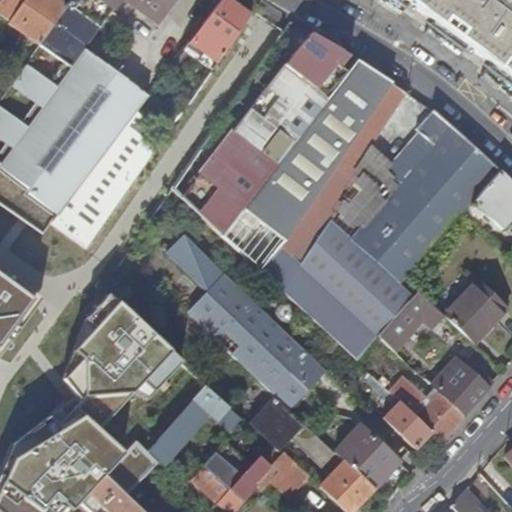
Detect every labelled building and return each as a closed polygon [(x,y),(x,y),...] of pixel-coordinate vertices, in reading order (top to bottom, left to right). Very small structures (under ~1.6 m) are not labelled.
[(0,2),(0,13),(9,20),(22,0),(3,0),(2,2),(1,2),(0,2)] [(5,25),(37,46),(65,7),(55,0),(22,0),(9,20),(5,25)] [(69,0),(65,7),(37,46),(70,68),(84,49),(63,33),(77,14),(99,29),(119,0),(69,0)] [(173,0),(122,0),(157,24),(173,0)] [(248,18),(224,0),(220,0),(183,50),(181,52),(210,72),(248,18)] [(511,0),(378,0),(407,20),(417,5),(448,28),(438,42),(475,67),(484,55),(511,76),(511,92),(510,95),(511,96),(511,0)] [(84,49),(99,29),(77,14),(63,33),(84,49)] [(279,75),(262,63),(171,190),(219,235),(346,73),(339,70),(349,58),(310,35),(287,62),(279,75)] [(0,164),(70,68),(37,46),(0,96),(0,164)] [(287,62),(271,50),(262,63),(279,75),(287,62)] [(0,167),(28,189),(27,190),(25,194),(56,216),(124,127),(134,113),(144,100),(84,52),(0,166),(0,167)] [(219,235),(257,271),(279,245),(309,202),(329,174),(390,84),(355,61),(346,73),(219,235)] [(369,147),(406,94),(390,84),(329,174),(309,202),(279,245),(257,271),(341,351),(354,363),(376,337),(377,337),(411,296),(379,267),(400,282),(403,279),(462,213),(471,204),(499,172),(489,163),(432,112),(428,109),(415,125),(419,128),(394,159),(390,164),(378,178),(376,193),(384,199),(368,218),(350,240),(329,220),(331,217),(344,197),(351,188),(360,176),(353,170),(369,147)] [(85,247),(154,151),(124,127),(56,216),(51,222),(55,225),(80,243),(85,247)] [(0,308),(2,310),(7,303),(11,297),(0,288),(0,236),(55,278),(80,243),(55,225),(51,222),(56,216),(25,194),(27,190),(0,169),(0,308)] [(511,184),(499,172),(471,204),(500,230),(511,217),(511,184)] [(465,270),(432,307),(435,311),(457,332),(471,346),(506,308),(465,270)] [(288,410),(324,372),(222,273),(191,307),(182,298),(176,305),(288,410)] [(423,324),(435,311),(432,307),(415,291),(411,296),(377,337),(391,351),(418,319),(423,324)] [(0,511),(71,511),(78,504),(87,494),(102,478),(127,450),(133,443),(128,437),(140,425),(154,438),(156,440),(204,384),(203,384),(123,308),(63,372),(101,409),(79,435),(41,478),(37,483),(0,450),(0,511)] [(482,394),(493,381),(469,359),(465,363),(459,358),(431,388),(432,389),(437,394),(462,417),(482,394)] [(406,375),(387,395),(428,434),(438,443),(451,429),(462,417),(437,394),(432,400),(426,395),(406,375)] [(414,449),(428,434),(387,395),(373,382),(370,386),(392,407),(381,418),(414,449)] [(205,386),(192,400),(206,412),(204,414),(208,418),(227,435),(242,419),(205,386)] [(432,389),(426,395),(432,400),(437,394),(432,389)] [(351,511),(372,490),(342,461),(333,453),(300,422),(299,423),(273,398),(249,424),(275,449),(287,435),(329,475),(318,487),(345,511),(351,511)] [(206,412),(192,400),(153,445),(166,457),(204,414),(206,412)] [(162,470),(208,418),(204,414),(166,457),(153,445),(145,454),(162,470)] [(239,478),(229,469),(215,457),(221,451),(225,453),(236,440),(232,437),(244,422),(242,419),(227,435),(190,481),(217,505),(239,478)] [(358,427),(333,453),(342,461),(372,490),(397,463),(358,427)] [(240,467),(246,471),(256,459),(247,450),(239,459),(243,463),(240,467)] [(511,450),(503,458),(511,468),(511,450)] [(264,464),(269,468),(273,464),(280,456),(275,451),(264,464)] [(279,470),(269,480),(287,498),(307,476),(282,453),(280,456),(273,464),(279,470)] [(229,469),(239,478),(243,474),(246,471),(240,467),(235,462),(229,469)] [(279,470),(273,464),(269,468),(263,475),(260,477),(266,483),(269,480),(279,470)] [(248,478),(243,474),(239,478),(217,505),(225,511),(233,511),(254,487),(255,485),(254,484),(260,477),(263,475),(256,469),(248,478)] [(266,483),(260,477),(254,484),(255,485),(254,487),(259,491),(266,483)] [(138,511),(102,478),(87,494),(106,511),(138,511)] [(479,504),(466,489),(459,496),(449,508),(453,511),(480,511),(476,507),(479,504)]
